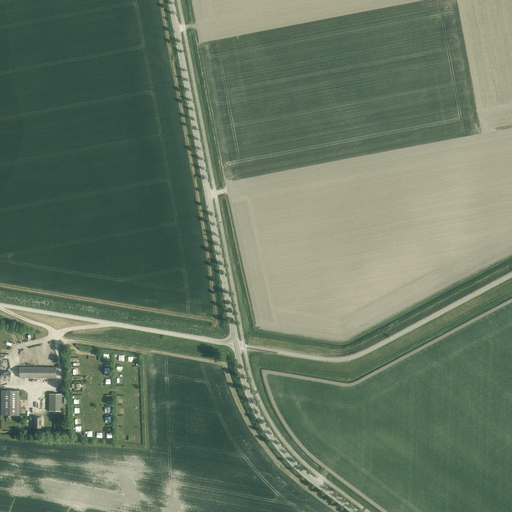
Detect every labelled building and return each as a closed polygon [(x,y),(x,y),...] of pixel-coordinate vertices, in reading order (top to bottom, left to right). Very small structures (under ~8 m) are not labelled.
[(199,36),(203,36),(203,40),(206,39),(205,31),(198,33),(199,36)] [(56,367),(20,367),(20,377),(56,377),(56,367)] [(20,390),(2,390),(2,415),(19,415),(20,390)] [(62,394),(50,394),(49,411),(62,411),(62,394)] [(41,427),(41,417),(31,417),(30,419),(34,419),(34,427),(41,427)]
